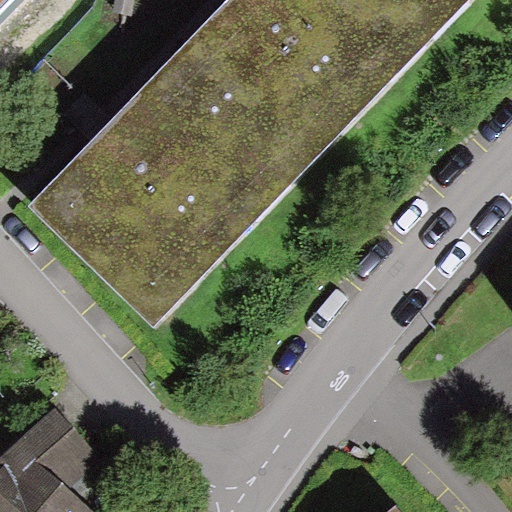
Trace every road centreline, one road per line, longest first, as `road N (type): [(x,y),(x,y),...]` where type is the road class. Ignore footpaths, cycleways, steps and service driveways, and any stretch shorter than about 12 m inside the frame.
road 1 (residential): [(232,510),(373,310),(511,163)]
road 2 (residential): [(232,510),(0,262)]
